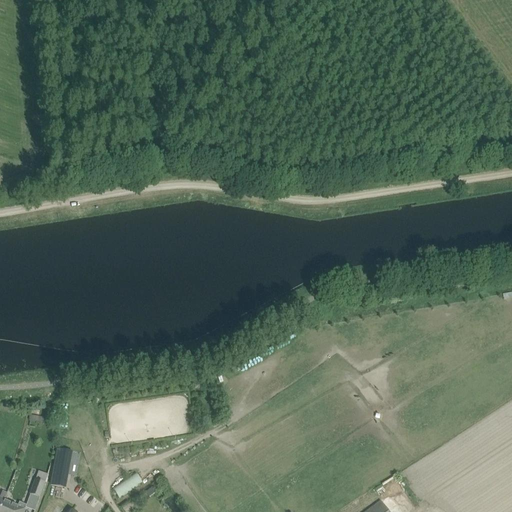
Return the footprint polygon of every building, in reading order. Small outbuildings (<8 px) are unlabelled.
[(56,456),(51,485),(66,488),(71,459),(56,456)] [(46,480),(51,465),(46,464),(42,479),(46,480)] [(119,494),(144,483),(141,475),(116,487),(119,494)] [(45,484),(36,480),(30,495),(39,498),(45,484)] [(156,492),(153,487),(146,492),(150,497),(156,492)] [(4,501),(0,509),(0,511),(24,511),(26,511),(4,501)] [(387,511),(380,502),(366,511),(387,511)]
